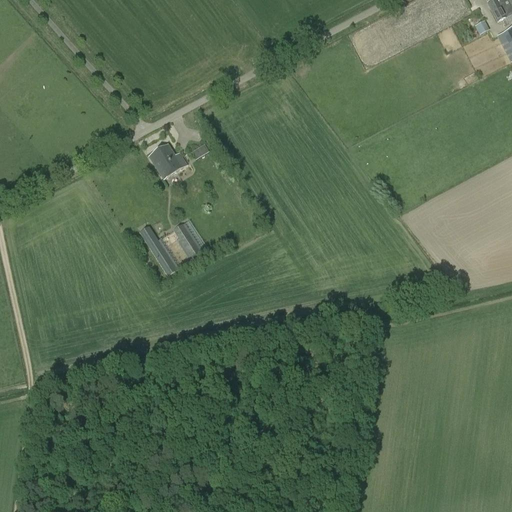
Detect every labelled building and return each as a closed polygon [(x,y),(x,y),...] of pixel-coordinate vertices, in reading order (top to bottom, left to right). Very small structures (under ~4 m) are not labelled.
[(507,0),(498,0),(487,6),(497,25),(511,16),(511,9),(507,1),(507,0)] [(476,27),(481,37),(491,31),(486,22),(476,27)] [(195,162),(210,154),(205,146),(191,154),(195,162)] [(164,182),(183,170),(168,147),(149,159),(164,182)] [(209,253),(190,223),(165,239),(184,269),(209,253)]
